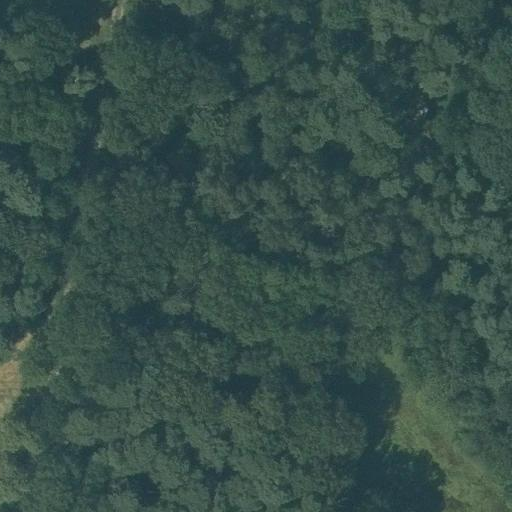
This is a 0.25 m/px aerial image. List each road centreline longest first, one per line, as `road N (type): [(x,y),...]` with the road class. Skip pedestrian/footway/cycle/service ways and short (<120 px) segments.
road 1 (track): [(16,511),(130,0)]
road 2 (track): [(256,0),(468,114)]
